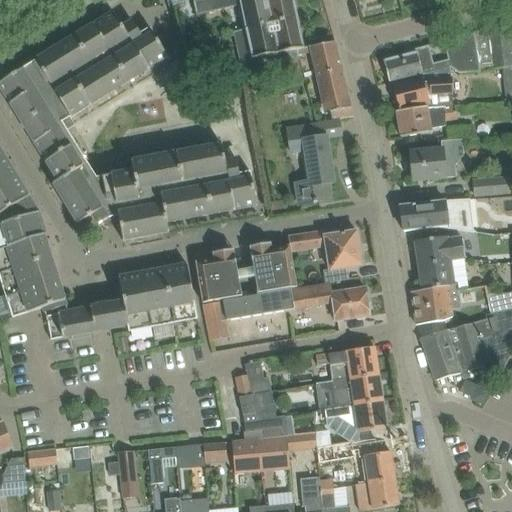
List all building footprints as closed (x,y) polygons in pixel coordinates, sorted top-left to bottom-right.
[(303,49),(296,16),(293,0),(166,0),(169,8),(193,2),(196,15),(241,6),(245,26),(246,30),(233,32),(241,72),(299,60),(297,50),(303,49)] [(132,172),(101,178),(102,178),(96,179),(91,182),(83,168),(87,165),(86,162),(58,117),(65,112),(69,119),(167,58),(149,29),(139,35),(132,22),(122,28),(113,13),(0,83),(0,89),(57,182),(53,184),(77,225),(92,216),(98,225),(108,219),(118,217),(122,241),(168,233),(167,223),(256,206),(250,173),(239,175),(236,160),(235,160),(233,147),(222,149),(221,145),(130,162),(132,172)] [(511,56),(509,27),(489,30),(493,69),(511,67),(511,56)] [(388,83),(421,75),(449,68),(458,74),(480,73),(474,34),(456,39),(458,47),(445,50),(448,60),(433,64),(428,46),(402,53),(402,54),(404,54),(405,56),(383,61),(388,83)] [(324,84),(332,120),(338,120),(349,118),(351,118),(353,118),(338,55),(335,42),(309,47),(319,85),(324,84)] [(277,69),(280,85),(302,80),(298,64),(277,69)] [(397,106),(398,109),(431,108),(442,108),(441,94),(451,93),(449,68),(421,75),(422,82),(412,84),(412,83),(392,87),(395,97),(393,98),(394,102),(396,107),(397,106)] [(511,99),(511,70),(503,71),(505,100),(511,99)] [(431,108),(398,109),(399,112),(396,112),(400,138),(431,133),(430,130),(446,127),(445,121),(457,120),(455,109),(443,110),(442,108),(431,108)] [(338,120),(332,120),(284,128),(289,155),(301,154),(305,182),(295,183),(299,206),(330,201),(328,184),(333,183),(326,138),(341,136),(338,120)] [(447,129),(449,140),(473,137),(472,126),(447,129)] [(455,167),(464,156),(462,140),(449,141),(440,142),(441,150),(409,153),(412,182),(445,179),(455,178),(455,167)] [(0,281),(12,318),(43,308),(64,302),(43,237),(45,236),(38,213),(0,151),(0,281)] [(473,182),(474,196),(509,193),(507,179),(473,182)] [(434,203),(400,206),(403,232),(437,228),(460,231),(457,210),(468,209),(468,202),(469,201),(469,200),(434,203)] [(283,202),(270,204),(272,213),(285,211),(283,202)] [(322,232),(288,237),(289,246),(290,253),(324,247),(328,272),(361,266),(361,263),(363,261),(362,256),(360,255),(356,234),(356,232),(324,237),(324,233),(323,232),(322,232)] [(447,238),(414,243),(418,267),(461,260),(460,248),(458,238),(447,239),(447,238)] [(255,247),(249,248),(251,258),(252,267),(252,269),(258,268),(260,278),(254,279),(256,292),(257,295),(260,294),(263,294),(296,288),(290,253),(289,246),(271,250),(270,245),(276,244),(276,243),(269,244),(265,245),(255,247)] [(213,260),(195,263),(202,304),(203,304),(235,298),(239,298),(241,297),(241,295),(239,281),(233,283),(231,273),(237,272),(237,269),(235,260),(233,250),(227,251),(217,253),(213,254),(206,255),(206,256),(212,255),(213,260)] [(461,260),(418,267),(421,291),(456,286),(456,291),(458,291),(468,289),(467,284),(463,260),(461,260)] [(103,306),(71,312),(75,336),(108,330),(127,326),(128,332),(197,319),(187,265),(118,278),(118,280),(113,281),(117,304),(103,306)] [(203,306),(202,306),(209,342),(213,341),(229,338),(226,321),(332,304),(335,322),(337,322),(369,317),(368,312),(370,310),(369,305),(367,304),(365,289),(355,290),(345,292),(332,294),(329,282),(258,296),(252,297),(252,296),(250,296),(250,297),(241,298),(203,306)] [(421,291),(411,292),(416,326),(443,322),(452,318),(451,310),(460,309),(458,291),(456,291),(456,286),(421,291)] [(490,286),(484,287),(488,305),(491,315),(494,315),(511,310),(511,292),(491,294),(490,286)] [(470,371),(484,367),(482,360),(511,350),(511,310),(494,315),(491,315),(487,316),(487,320),(420,339),(435,382),(458,375),(460,380),(471,376),(470,371)] [(71,312),(46,317),(50,341),(75,336),(71,312)] [(293,330),(306,329),(305,314),(292,315),(293,330)] [(329,355),(316,357),(317,366),(329,364),(332,382),(350,380),(378,375),(376,359),(374,348),(346,352),(329,355)] [(247,376),(235,379),(239,398),(239,400),(252,397),(271,393),(269,380),(265,381),(261,363),(245,367),(247,376)] [(326,366),(317,367),(319,384),(303,387),(307,410),(331,407),(326,366)] [(332,382),(330,382),(330,383),(332,391),(351,388),(354,406),(372,403),(382,401),(378,375),(350,380),(332,382)] [(252,397),(239,400),(243,417),(243,419),(256,416),(252,397)] [(336,409),(323,411),(325,420),(338,417),(358,431),(358,433),(386,429),(382,401),(372,403),(354,406),(336,408),(336,409)] [(285,417),(244,424),(244,425),(245,432),(263,430),(264,439),(284,437),(284,436),(287,436),(285,417)] [(0,454),(13,449),(4,428),(0,430),(0,454)] [(287,436),(284,436),(284,437),(287,437),(288,448),(302,446),(315,445),(315,433),(293,435),(287,436)] [(264,439),(258,440),(261,469),(276,468),(275,458),(289,456),(288,448),(287,437),(284,437),(264,439)] [(233,443),(232,443),(235,473),(261,470),(261,469),(258,440),(244,441),(233,443)] [(225,443),(203,445),(204,457),(205,464),(226,462),(226,455),(225,443)] [(352,444),(315,450),(318,465),(354,459),(352,444)] [(88,446),(67,448),(69,461),(89,458),(89,457),(88,446)] [(194,447),(177,448),(178,460),(195,459),(194,447)] [(160,450),(148,451),(150,485),(163,484),(161,459),(175,458),(174,449),(166,450),(160,450)] [(55,450),(27,453),(29,465),(29,469),(57,466),(58,466),(56,450),(55,450)] [(130,452),(119,453),(120,464),(121,476),(124,499),(136,498),(134,464),(133,452),(130,452)] [(390,453),(364,457),(368,483),(394,479),(390,453)] [(3,472),(0,477),(0,485),(25,483),(23,458),(14,459),(9,459),(3,472)] [(120,464),(108,465),(110,477),(121,476),(120,464)] [(302,511),(335,511),(335,508),(321,510),(319,491),(319,481),(318,478),(299,479),(302,511)] [(368,483),(355,485),(359,511),(379,509),(398,506),(394,479),(368,483)] [(332,480),(319,481),(319,491),(333,490),(332,480)] [(333,490),(319,491),(321,510),(335,508),(334,500),(333,490)] [(59,492),(46,493),(47,504),(60,503),(59,492)] [(180,511),(180,505),(180,502),(176,502),(176,500),(163,501),(163,511),(180,511)] [(206,503),(180,505),(180,511),(208,511),(209,511),(207,511),(206,503)]
